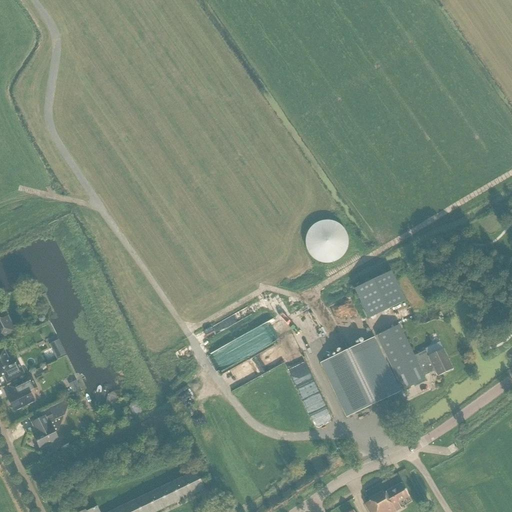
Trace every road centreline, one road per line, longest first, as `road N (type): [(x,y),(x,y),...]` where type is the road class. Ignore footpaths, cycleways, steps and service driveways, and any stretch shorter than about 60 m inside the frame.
road 1 (track): [(187,332),(50,127),(53,31),(29,0)]
road 2 (track): [(511,172),(305,298),(262,287),(187,332)]
road 3 (tertiary): [(312,503),(511,381)]
